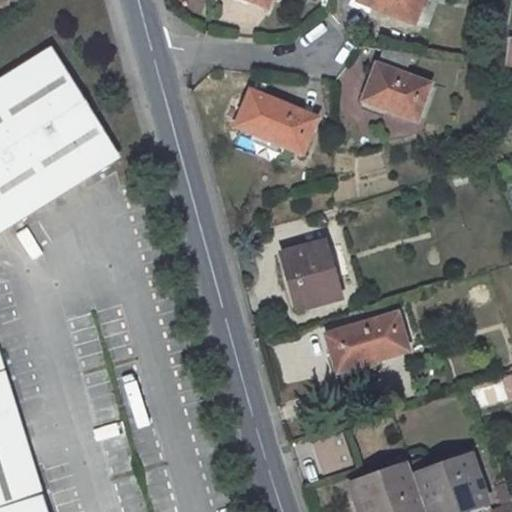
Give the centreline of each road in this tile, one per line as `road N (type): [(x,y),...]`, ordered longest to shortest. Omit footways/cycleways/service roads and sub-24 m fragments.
road 1 (tertiary): [(151,57),(283,511)]
road 2 (residential): [(339,54),(197,47),(151,57)]
